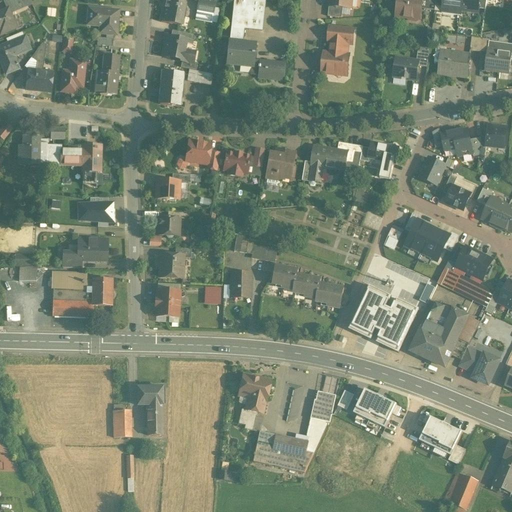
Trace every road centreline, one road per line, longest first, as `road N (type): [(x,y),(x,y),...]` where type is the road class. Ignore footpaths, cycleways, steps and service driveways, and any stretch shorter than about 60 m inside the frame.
road 1 (residential): [(136,343),(133,122)]
road 2 (primary): [(511,424),(328,359)]
road 3 (primary): [(328,359),(136,343)]
road 4 (residential): [(133,122),(295,128)]
road 5 (residential): [(389,217),(328,359)]
road 6 (residential): [(133,122),(20,108),(0,98)]
road 7 (primary): [(136,343),(0,340)]
road 8 (residential): [(511,266),(493,239),(399,197)]
road 9 (residential): [(295,128),(427,114)]
road 10 (residential): [(311,0),(295,128)]
road 11 (residential): [(133,122),(143,0)]
